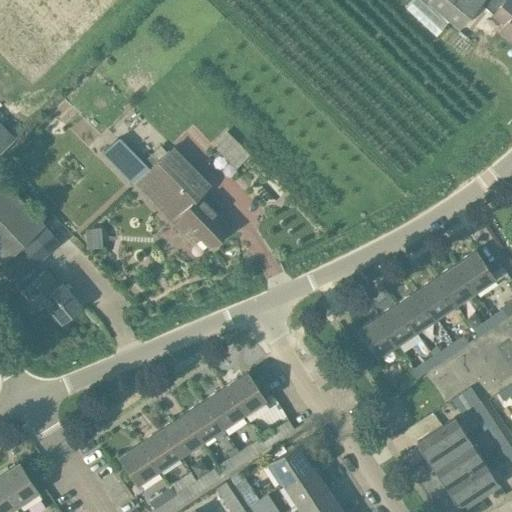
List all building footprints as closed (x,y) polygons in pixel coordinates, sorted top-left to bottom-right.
[(423,0),(426,1),(426,2),(458,28),(479,3),(492,13),(503,23),(499,29),(511,40),(511,2),(509,0),(423,0)] [(0,259),(2,261),(46,224),(0,174),(0,152),(16,137),(5,126),(12,120),(0,106),(0,259)] [(236,168),(251,153),(227,128),(211,143),(236,168)] [(101,153),(110,162),(170,222),(179,214),(189,224),(210,246),(229,228),(208,206),(198,195),(209,184),(172,145),(148,168),(118,138),(101,153)] [(24,242),(0,263),(0,268),(13,284),(14,282),(20,289),(19,290),(33,308),(42,301),(60,322),(80,304),(61,282),(60,283),(46,267),(36,275),(31,268),(40,261),(24,242)] [(476,249),(456,262),(475,290),(495,276),(497,280),(506,273),(501,265),(492,271),(476,249)] [(456,262),(436,275),(455,303),(475,290),(456,262)] [(436,275),(417,289),(435,316),(455,303),(436,275)] [(417,289),(397,302),(416,329),(435,316),(417,289)] [(511,301),(502,308),(492,315),(497,324),(511,313),(511,301)] [(397,302),(378,315),(396,343),(416,329),(397,302)] [(396,343),(378,315),(357,328),(376,356),(396,343)] [(492,315),(472,328),(478,337),(497,324),(492,315)] [(463,334),(452,342),(458,350),(469,343),(463,334)] [(439,343),(430,350),(438,363),(458,350),(452,342),(443,348),(439,343)] [(418,365),(413,368),(419,376),(438,363),(430,350),(414,360),(418,365)] [(403,375),(408,383),(419,376),(413,368),(403,375)] [(246,371),(224,385),(243,413),(244,412),(264,399),(246,371)] [(224,385),(203,399),(222,427),(243,413),(224,385)] [(511,394),(506,386),(497,392),(502,401),(511,394)] [(203,399),(183,413),(201,441),(222,427),(203,399)] [(480,400),(472,405),(486,427),(494,422),(480,400)] [(183,413),(162,427),(180,454),(201,441),(183,413)] [(455,417),(416,442),(445,486),(484,461),(455,417)] [(287,419),(259,437),(266,448),(294,429),(287,419)] [(162,427),(141,441),(159,468),(164,465),(180,454),(162,427)] [(233,444),(235,447),(237,451),(238,451),(245,461),(266,448),(259,437),(256,433),(241,443),(239,440),(233,444)] [(502,433),(493,438),(501,449),(509,444),(502,433)] [(141,441),(119,455),(126,465),(137,483),(159,468),(141,441)] [(297,443),(268,462),(283,483),(311,464),(297,443)] [(511,448),(509,444),(501,449),(511,466),(511,448)] [(229,457),(217,465),(224,475),(245,461),(238,451),(237,451),(235,447),(226,453),(229,457)] [(18,461),(0,473),(0,481),(16,505),(37,491),(18,461)] [(484,461),(445,486),(457,504),(458,504),(463,500),(467,505),(499,484),(484,461)] [(311,464),(283,483),(297,504),(325,485),(311,464)] [(217,465),(196,479),(203,489),(224,475),(217,465)] [(244,477),(234,484),(248,506),(259,499),(244,477)] [(203,489),(196,479),(175,492),(182,503),(203,489)] [(214,487),(219,494),(230,511),(239,511),(244,509),(229,487),(225,480),(214,487)] [(0,481),(0,511),(4,511),(16,505),(0,481)] [(325,485),(297,504),(301,511),(329,511),(339,506),(325,485)] [(170,486),(148,501),(153,507),(175,492),(170,486)] [(145,511),(167,511),(182,503),(175,492),(153,507),(145,511)] [(267,511),(259,499),(248,506),(252,511),(267,511)]
